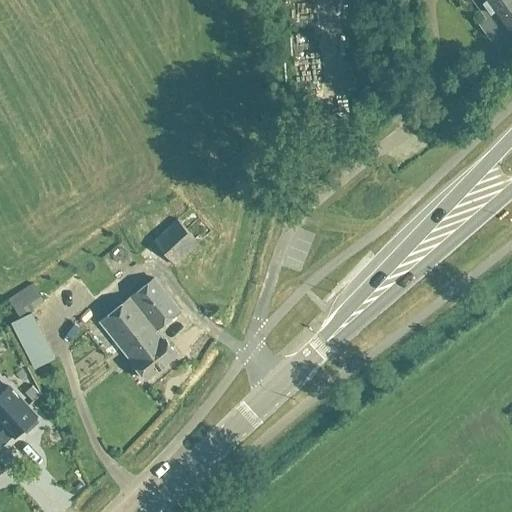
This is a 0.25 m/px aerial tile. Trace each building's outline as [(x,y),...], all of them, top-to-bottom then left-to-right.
[(511,0),(479,0),(491,16),(480,25),(490,39),(502,31),(503,32),(511,25),(511,0)] [(175,265),(198,244),(176,219),(153,241),(175,265)] [(154,278),(100,323),(133,363),(131,364),(145,380),(176,354),(154,329),(179,311),(154,278)] [(33,283),(9,298),(20,315),(43,300),(33,283)] [(10,326),(35,372),(55,362),(31,315),(10,326)] [(85,385),(107,374),(89,337),(67,347),(85,385)] [(0,441),(1,443),(12,434),(14,435),(23,427),(26,430),(37,421),(34,417),(36,415),(9,385),(0,393),(0,441)]
